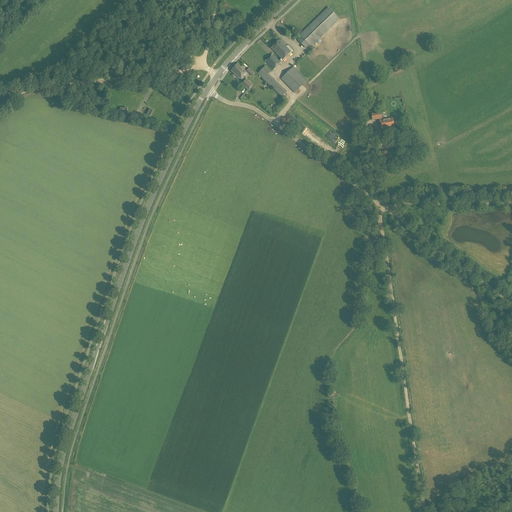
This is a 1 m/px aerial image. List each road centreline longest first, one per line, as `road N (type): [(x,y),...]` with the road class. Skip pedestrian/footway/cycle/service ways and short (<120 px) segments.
road 1 (track): [(422,487),(349,0)]
road 2 (tertiary): [(56,511),(67,436),(145,212),(207,91)]
road 3 (unclassified): [(511,303),(253,107),(207,91)]
road 4 (track): [(0,94),(201,61)]
road 5 (track): [(382,204),(511,202)]
road 6 (tertiary): [(207,91),(289,0)]
